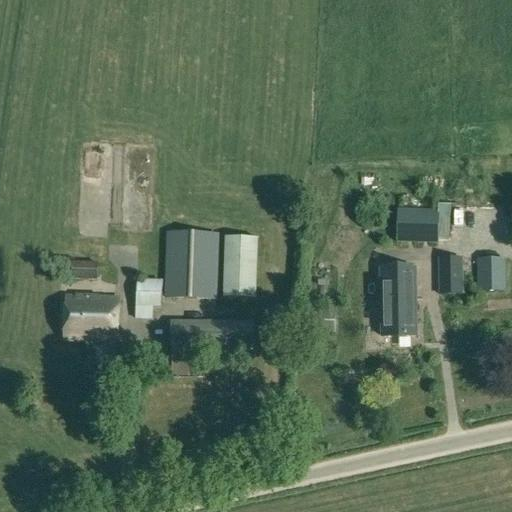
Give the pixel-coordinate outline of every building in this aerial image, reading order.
[(437,242),(451,243),(451,208),(438,208),(438,212),(397,210),(396,243),(437,244),(437,242)] [(216,301),(219,235),(166,232),(164,300),(216,301)] [(445,296),(445,298),(462,298),(461,259),(444,259),(444,270),(438,270),(440,296),(445,296)] [(501,259),(478,260),(478,291),(501,291),(501,259)] [(97,281),(98,263),(72,262),(71,281),(97,281)] [(415,338),(414,270),(382,270),(382,338),(415,338)] [(161,312),(162,281),(137,280),(135,319),(152,320),(152,312),(161,312)] [(65,297),(64,340),(117,342),(119,299),(65,297)] [(335,334),(335,311),(322,311),(302,310),(301,333),(335,334)] [(252,321),(170,321),(170,351),(252,350),(252,321)] [(114,399),(99,399),(98,430),(114,430),(114,399)]
